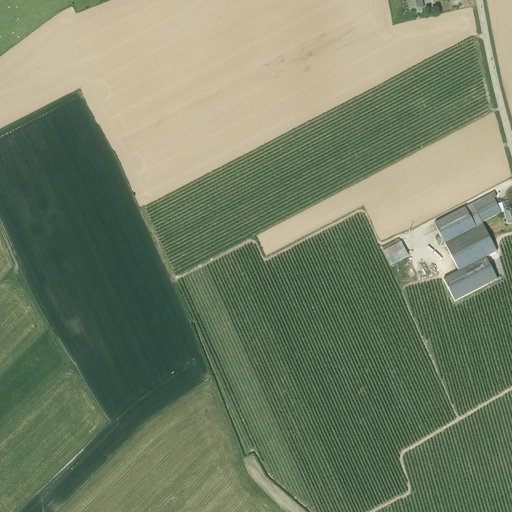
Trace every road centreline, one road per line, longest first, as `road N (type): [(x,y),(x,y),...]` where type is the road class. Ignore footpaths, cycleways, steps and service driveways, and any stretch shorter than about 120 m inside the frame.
road 1 (track): [(176,279),(253,240),(264,259),(357,211),(378,243),(407,235)]
road 2 (secondary): [(479,0),(511,144)]
